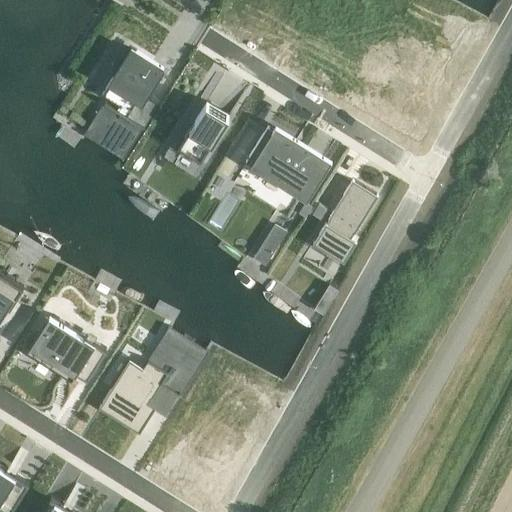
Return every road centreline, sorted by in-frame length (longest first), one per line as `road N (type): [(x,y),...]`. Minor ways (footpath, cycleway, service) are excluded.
road 1 (residential): [(237,511),(423,174)]
road 2 (residential): [(423,174),(137,0)]
road 3 (unclassified): [(350,511),(511,234)]
road 4 (residential): [(0,398),(186,511)]
road 5 (residential): [(423,174),(511,13)]
